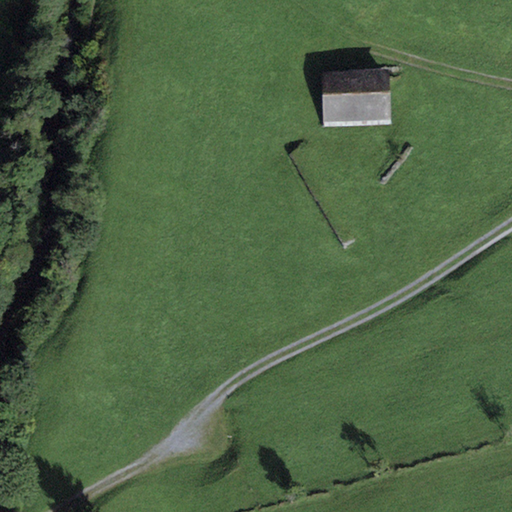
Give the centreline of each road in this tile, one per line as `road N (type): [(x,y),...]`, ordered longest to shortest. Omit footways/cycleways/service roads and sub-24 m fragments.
road 1 (track): [(511,85),(348,40)]
road 2 (track): [(188,421),(142,465),(62,511)]
